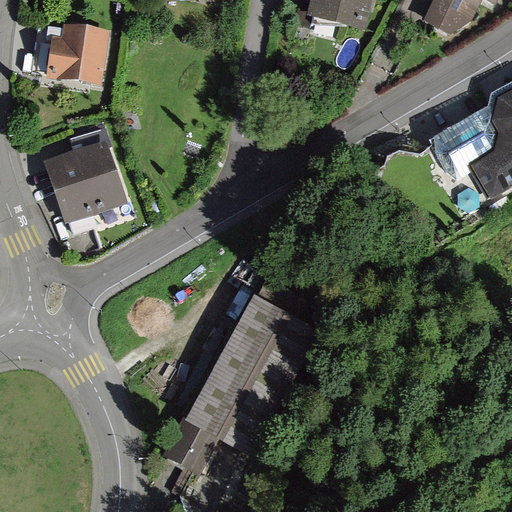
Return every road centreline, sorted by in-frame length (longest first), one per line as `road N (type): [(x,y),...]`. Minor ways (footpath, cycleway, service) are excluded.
road 1 (residential): [(255,188),(511,38)]
road 2 (residential): [(63,342),(80,295),(255,188)]
road 3 (residential): [(255,188),(239,137),(263,0)]
road 4 (residential): [(115,511),(107,417),(63,342)]
road 5 (track): [(361,511),(511,445)]
road 6 (residential): [(32,320),(28,258),(0,193)]
